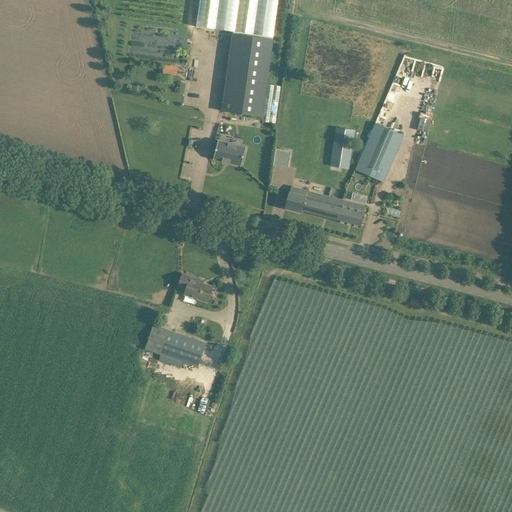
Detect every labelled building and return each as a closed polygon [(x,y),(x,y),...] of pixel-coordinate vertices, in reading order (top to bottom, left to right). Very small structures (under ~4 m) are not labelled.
[(234,32),(233,34),(222,110),(261,116),(278,0),(200,0),(196,26),(234,32)] [(178,74),(179,65),(165,64),(164,73),(178,74)] [(376,121),(356,167),(374,175),(394,129),(376,121)] [(336,128),(329,166),(349,169),(355,131),(336,128)] [(246,148),(218,141),(213,159),(241,166),(246,148)] [(273,163),(288,166),(292,150),(277,147),(273,163)] [(318,186),(317,186),(303,182),(301,190),(291,187),(288,198),(285,208),(302,212),(337,221),(343,200),(316,192),(318,186)] [(350,202),(343,200),(337,221),(360,227),(362,218),(364,211),(349,207),(350,202)] [(184,294),(208,302),(213,287),(199,282),(199,279),(182,274),(178,287),(186,290),(184,294)] [(168,330),(153,325),(145,349),(161,355),(159,361),(181,368),(183,361),(198,366),(206,343),(168,330)]
